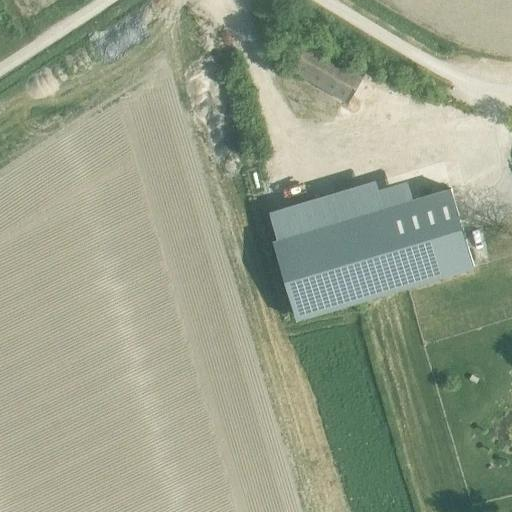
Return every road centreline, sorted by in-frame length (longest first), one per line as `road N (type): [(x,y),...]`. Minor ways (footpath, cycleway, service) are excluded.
road 1 (unclassified): [(320,0),(438,69),(511,90)]
road 2 (unclassified): [(0,68),(105,0)]
